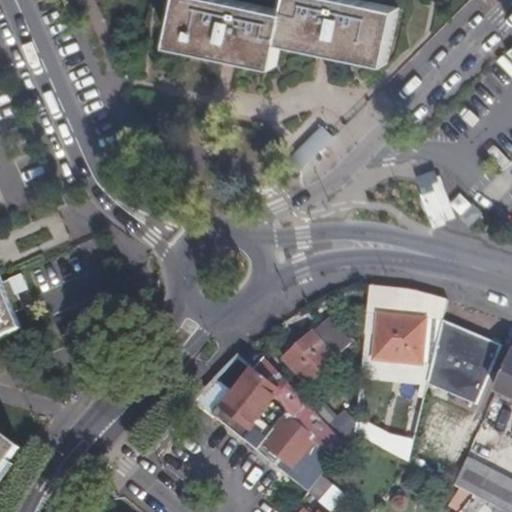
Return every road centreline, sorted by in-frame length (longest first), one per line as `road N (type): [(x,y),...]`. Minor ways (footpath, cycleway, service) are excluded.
road 1 (residential): [(511,9),(324,184),(271,205),(252,245)]
road 2 (tertiary): [(450,262),(357,233),(297,234),(263,256)]
road 3 (tertiary): [(83,178),(7,0)]
road 4 (tertiary): [(271,290),(302,268),(336,262),(450,262)]
road 5 (tertiary): [(210,238),(83,178)]
road 6 (tertiary): [(83,178),(177,271)]
